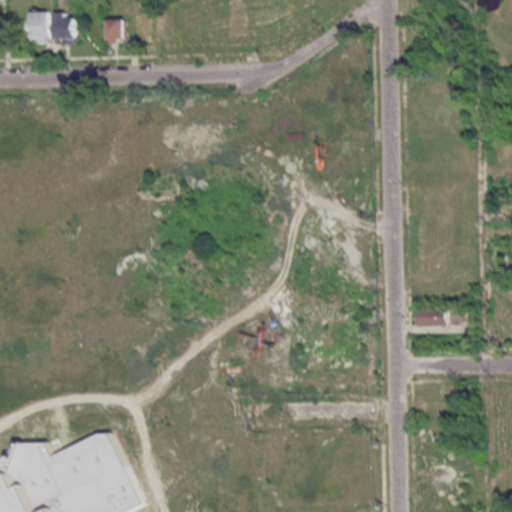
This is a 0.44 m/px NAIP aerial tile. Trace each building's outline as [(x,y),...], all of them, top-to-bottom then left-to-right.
[(34,45),(53,45),(52,12),(35,12),(34,45)] [(79,43),(79,13),(61,13),(61,44),(79,43)] [(112,44),(131,44),(131,18),(113,18),(112,44)] [(422,328),(451,327),(451,311),(423,311),(422,328)] [(0,511),(128,511),(148,502),(113,433),(58,457),(52,444),(18,443),(0,489),(0,511)]
